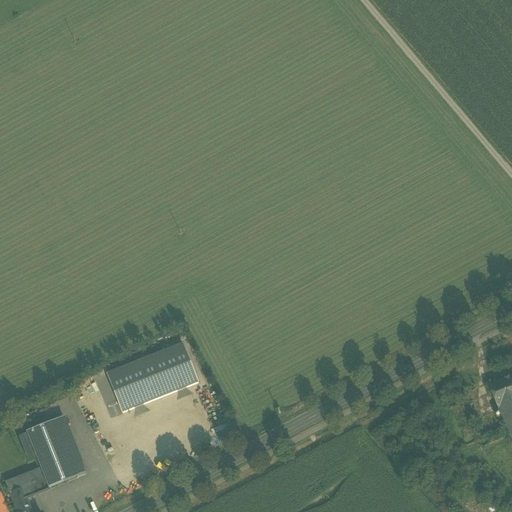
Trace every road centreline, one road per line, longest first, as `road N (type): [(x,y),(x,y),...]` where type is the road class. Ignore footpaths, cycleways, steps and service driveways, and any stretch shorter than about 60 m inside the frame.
road 1 (primary): [(511,310),(136,511)]
road 2 (track): [(365,429),(434,387),(481,370)]
